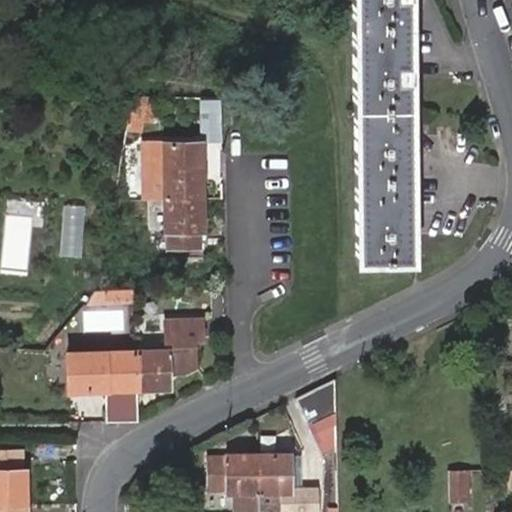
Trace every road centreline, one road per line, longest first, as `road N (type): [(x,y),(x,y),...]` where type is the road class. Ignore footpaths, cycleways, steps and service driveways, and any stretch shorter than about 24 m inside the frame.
road 1 (residential): [(245,394),(449,294),(499,257),(511,234)]
road 2 (residential): [(245,394),(251,165)]
road 3 (residential): [(99,511),(107,469),(124,454),(245,394)]
